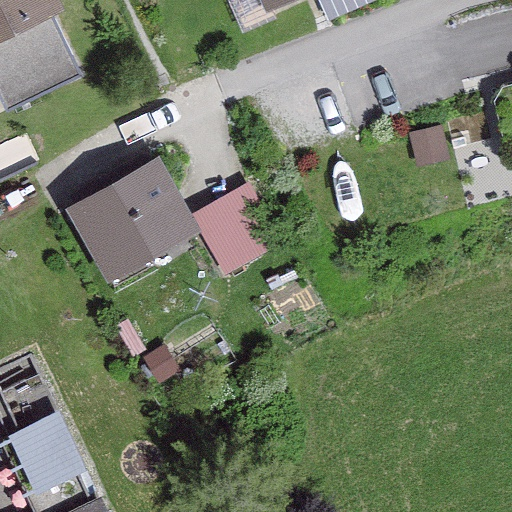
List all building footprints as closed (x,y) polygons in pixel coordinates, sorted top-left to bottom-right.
[(0,0),(0,42),(62,14),(54,0),(0,0)] [(467,123),(457,94),(429,104),(438,133),(467,123)] [(267,249),(236,189),(185,216),(157,162),(63,212),(103,287),(194,239),(215,277),(267,249)] [(197,340),(181,319),(160,334),(175,356),(197,340)] [(36,502),(90,479),(63,416),(9,439),(36,502)] [(107,511),(99,496),(67,511),(107,511)]
